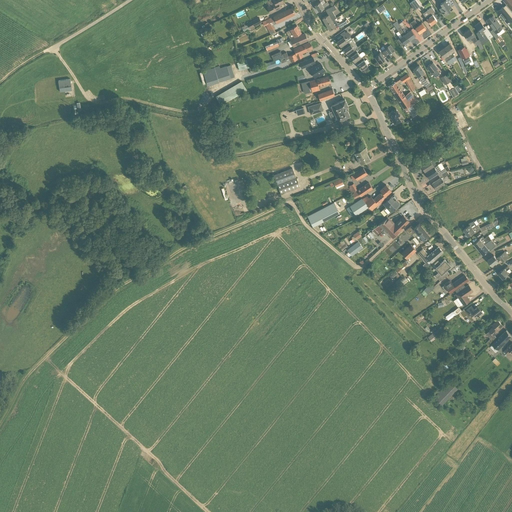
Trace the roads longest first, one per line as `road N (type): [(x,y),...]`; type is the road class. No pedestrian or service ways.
road 1 (track): [(0,424),(22,380),(106,296),(179,250),(279,206)]
road 2 (unclassified): [(424,209),(357,267),(292,203),(279,206)]
road 3 (unknown): [(53,48),(90,102),(188,112),(210,99)]
road 4 (residential): [(363,84),(483,0)]
road 5 (tertiary): [(424,209),(363,84)]
road 6 (tertiary): [(511,313),(424,209)]
